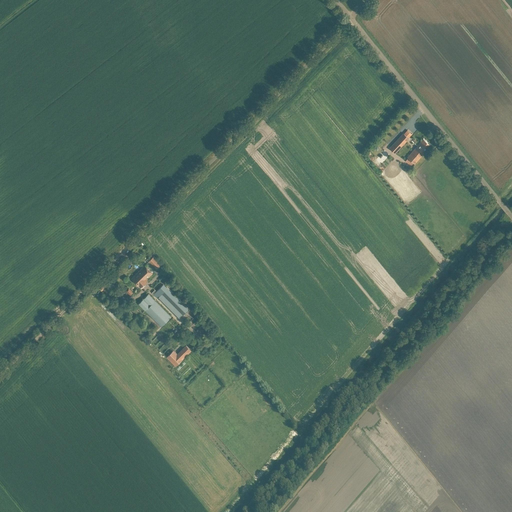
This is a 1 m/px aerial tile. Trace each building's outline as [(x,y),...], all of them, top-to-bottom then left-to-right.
[(409,138),(403,133),(390,147),(395,152),(409,138)] [(407,157),(414,164),(425,151),(430,144),(423,138),(407,157)] [(372,152),(376,156),(383,149),(379,145),(372,152)] [(162,263),(154,256),(150,260),(157,268),(162,263)] [(139,286),(141,287),(147,281),(146,280),(153,273),(145,265),(131,278),(139,286)] [(158,297),(179,318),(188,309),(164,284),(154,294),(157,298),(158,297)] [(171,316),(149,294),(139,304),(161,326),(171,316)] [(167,357),(176,366),(191,350),(186,345),(178,354),(174,350),(167,357)]
